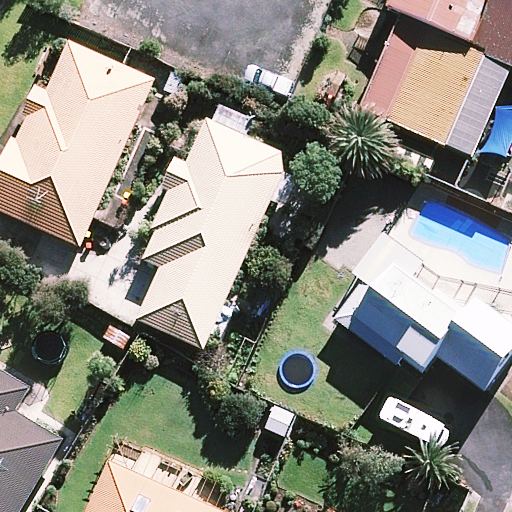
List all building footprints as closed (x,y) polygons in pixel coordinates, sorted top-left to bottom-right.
[(511,0),(370,0),(369,4),(399,18),(363,103),(453,141),(490,55),(511,64),(511,0)] [(19,141),(14,139),(0,171),(0,212),(83,249),(156,82),(70,45),(49,93),(37,87),(24,117),(28,119),(19,141)] [(140,325),(210,353),(217,336),(227,310),(287,158),(206,125),(189,167),(182,164),(143,262),(162,269),(140,325)] [(436,163),(387,142),(377,166),(426,187),(436,163)] [(357,278),(364,284),(336,322),(417,382),(435,357),(484,394),(511,355),(511,335),(494,322),(385,241),(357,278)] [(0,369),(0,511),(20,511),(61,440),(33,425),(49,397),(0,369)] [(229,511),(113,460),(89,511),(229,511)]
